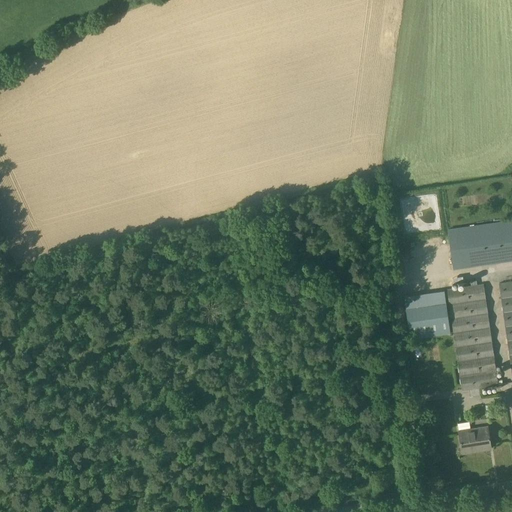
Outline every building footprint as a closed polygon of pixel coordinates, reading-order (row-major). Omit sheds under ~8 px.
[(511,220),(447,231),(453,269),(511,260),(511,220)] [(511,281),(499,284),(511,374),(511,281)] [(484,284),(447,290),(462,390),(469,389),(470,396),(480,395),(479,388),(498,385),(484,284)] [(498,416),(497,404),(488,405),(490,417),(498,416)] [(488,426),(459,431),(462,453),(472,452),(471,449),(491,446),(488,426)]
